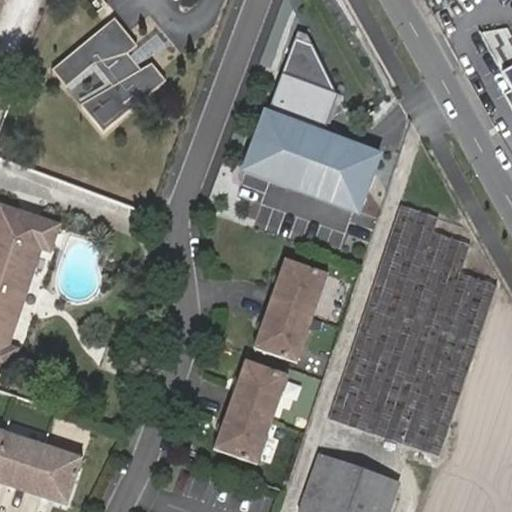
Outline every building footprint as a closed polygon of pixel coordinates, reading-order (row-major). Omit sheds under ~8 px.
[(116,17),(54,69),(68,86),(96,62),(114,85),(82,104),(106,131),(168,80),(153,62),(142,68),(139,64),(131,54),(129,52),(138,44),(116,17)] [(139,64),(167,48),(156,34),(131,54),(139,64)] [(314,44),(297,38),(266,121),(319,141),(338,93),(314,44)] [(511,73),(500,81),(511,100),(511,73)] [(511,101),(511,99),(503,103),(511,118),(511,101)] [(266,121),(245,175),(358,218),(379,162),(360,155),(360,157),(319,141),(266,121)] [(440,218),(401,205),(328,421),(438,458),(497,286),(460,274),(470,245),(435,233),(440,218)] [(0,289),(25,298),(41,250),(50,252),(58,226),(0,207),(0,289)] [(299,362),(329,274),(286,260),(276,290),(279,290),(269,318),(266,317),(256,347),(299,362)] [(8,348),(25,298),(0,289),(0,373),(8,376),(16,351),(8,348)] [(269,437),(291,372),(248,357),(238,387),(241,389),(236,402),(231,416),(229,415),(226,422),(269,437)] [(261,460),(269,437),(226,422),(218,445),(261,460)] [(27,492),(43,446),(4,433),(0,444),(0,485),(12,490),(14,487),(27,492)] [(51,503),(68,455),(43,446),(27,492),(41,496),(40,500),(51,503)] [(65,508),(82,460),(68,455),(51,503),(65,508)] [(387,511),(398,483),(316,456),(297,511),(387,511)]
